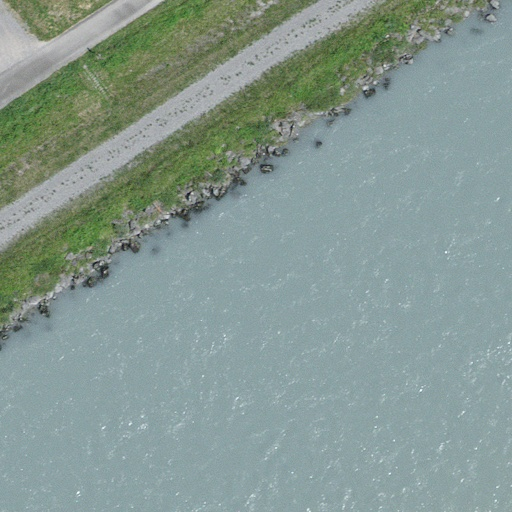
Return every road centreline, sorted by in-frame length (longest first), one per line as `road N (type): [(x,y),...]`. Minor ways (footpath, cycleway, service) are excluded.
road 1 (track): [(0,251),(376,0)]
road 2 (track): [(148,0),(0,98)]
